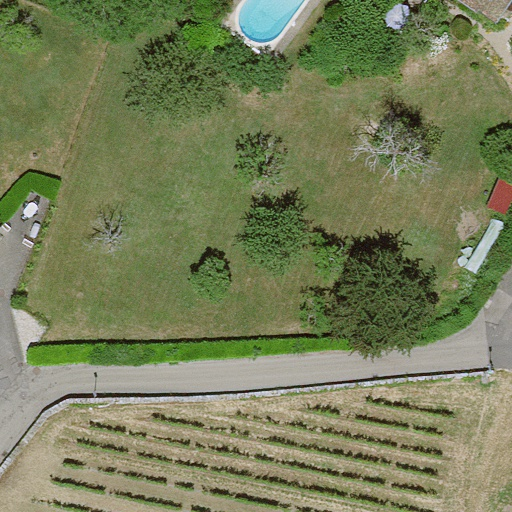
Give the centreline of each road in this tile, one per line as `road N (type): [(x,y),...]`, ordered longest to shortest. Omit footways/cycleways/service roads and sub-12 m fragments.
road 1 (motorway): [(463,0),(318,511)]
road 2 (residential): [(0,450),(38,395),(496,365)]
